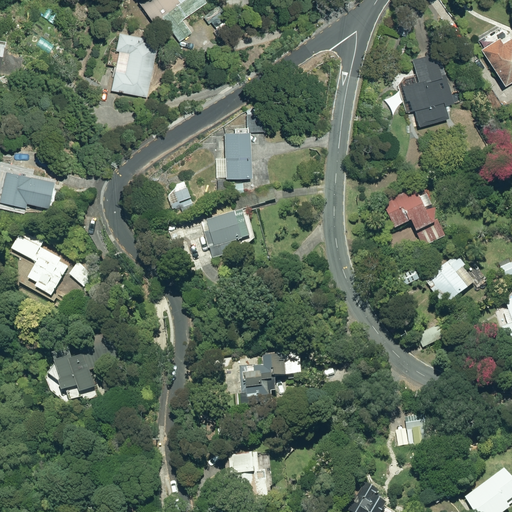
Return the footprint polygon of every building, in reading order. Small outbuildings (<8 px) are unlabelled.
[(184,0),(159,19),(177,43),(190,34),(180,21),(205,3),(202,0),(184,0)] [(109,92),(146,98),(155,42),(115,35),(112,54),(115,54),(109,92)] [(511,82),(511,38),(501,45),(499,40),(479,52),(501,89),(511,82)] [(412,112),(417,129),(446,121),(442,104),(448,103),(445,93),(448,92),(444,76),(437,78),(431,55),(409,61),(416,85),(398,90),(404,114),(412,112)] [(244,116),(245,134),(263,133),(263,115),(244,116)] [(224,179),(224,181),(249,180),(247,134),(222,135),(223,159),(214,159),(215,179),(224,179)] [(0,184),(0,205),(21,210),(22,206),(46,210),(52,184),(27,178),(29,171),(12,167),(10,176),(3,174),(0,184)] [(178,207),(180,214),(192,208),(188,199),(190,198),(185,188),(165,196),(171,210),(178,207)] [(259,205),(275,202),(272,189),(256,193),(233,197),(236,211),(259,206),(259,205)] [(415,236),(421,250),(444,240),(434,217),(434,213),(432,214),(425,199),(418,202),(413,189),(381,203),(392,232),(409,225),(414,236),(415,236)] [(207,244),(212,261),(232,256),(230,247),(241,243),(248,241),(241,213),(206,223),(211,242),(207,244)] [(33,291),(49,301),(69,267),(60,262),(61,260),(41,248),(41,250),(19,238),(11,251),(36,265),(26,282),(35,287),(33,291)] [(442,307),(472,283),(461,269),(463,267),(455,256),(426,277),(427,278),(424,281),(442,307)] [(498,265),(503,278),(511,274),(511,261),(508,264),(507,261),(498,265)] [(78,262),(67,273),(84,288),(94,277),(78,262)] [(511,338),(511,291),(510,292),(511,298),(503,301),(506,309),(501,312),(505,324),(499,326),(504,341),(511,338)] [(415,336),(422,349),(443,339),(436,326),(415,336)] [(114,368),(104,339),(71,351),(76,364),(68,367),(65,356),(46,362),(55,388),(53,391),(56,400),(73,394),(75,399),(91,394),(85,379),(114,368)] [(238,366),(239,405),(268,404),(267,392),(271,391),(270,377),(281,376),(280,355),(259,357),(260,365),(238,366)] [(407,440),(407,444),(430,442),(427,415),(392,419),(395,441),(407,440)] [(254,453),(225,457),(228,479),(238,478),(242,508),(266,505),(261,471),(256,472),(255,460),(254,456),(254,453)] [(511,484),(500,469),(463,497),(473,511),(502,511),(508,508),(505,503),(511,497),(511,484)] [(379,511),(382,508),(360,497),(352,511),(379,511)]
